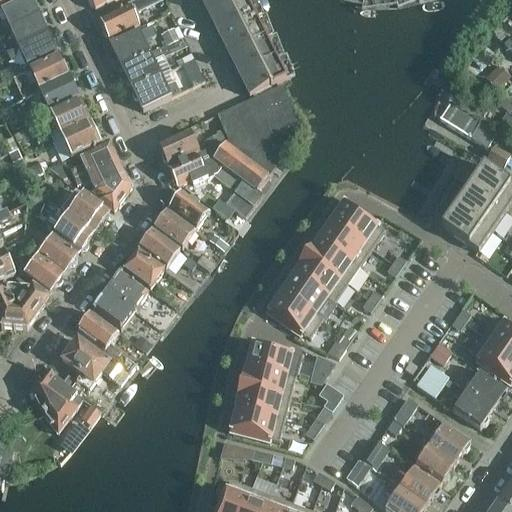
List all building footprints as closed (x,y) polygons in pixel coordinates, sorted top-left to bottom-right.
[(25,0),(0,12),(9,32),(39,18),(34,8),(36,7),(33,0),(31,1),(30,0),(25,0)] [(89,0),(88,3),(91,10),(94,11),(95,13),(123,0),(89,0)] [(146,0),(129,8),(130,10),(100,24),(104,33),(103,36),(105,41),(109,42),(110,45),(140,31),(134,17),(163,4),(161,0),(146,0)] [(199,0),(209,18),(243,0),(199,0)] [(243,0),(209,18),(219,38),(256,19),(246,0),(243,0)] [(4,48),(8,56),(48,38),(43,27),(45,26),(42,19),(40,21),(39,18),(9,32),(15,43),(4,48)] [(219,38),(229,58),(266,40),(256,19),(219,38)] [(120,67),(122,70),(150,57),(144,44),(157,38),(153,29),(111,49),(116,59),(115,61),(117,66),(120,67)] [(48,38),(8,56),(12,64),(22,59),(27,71),(57,57),(56,54),(58,53),(55,46),(52,47),(48,38)] [(229,58),(239,79),(276,60),(266,40),(229,58)] [(162,54),(165,60),(186,49),(182,43),(162,54)] [(131,89),(132,92),(169,74),(159,53),(150,57),(122,70),(126,80),(125,83),(127,88),(131,89)] [(39,94),(39,95),(69,82),(64,72),(65,69),(63,64),(60,63),(59,60),(30,74),(31,77),(15,84),(23,101),(39,94)] [(276,60),(239,79),(250,100),(287,81),(276,60)] [(488,77),(502,94),(511,85),(511,75),(502,65),(488,77)] [(169,74),(132,92),(134,95),(132,98),(135,103),(138,104),(143,115),(172,101),(171,99),(179,95),(169,74)] [(9,82),(0,85),(0,94),(12,90),(9,82)] [(69,82),(39,95),(50,117),(79,103),(74,93),(75,90),(73,85),(70,85),(69,82)] [(235,196),(235,197),(254,211),(262,200),(257,196),(301,136),(283,89),(218,119),(229,143),(228,144),(210,153),(215,162),(213,164),(224,172),(216,182),(235,196)] [(54,145),(61,141),(90,127),(85,118),(87,115),(85,110),(81,109),(80,106),(44,123),(54,145)] [(449,109),(440,124),(488,153),(496,138),(449,109)] [(78,159),(100,149),(95,139),(97,136),(95,131),(91,130),(90,127),(61,141),(71,163),(78,159)] [(14,137),(24,160),(33,156),(26,142),(37,136),(33,128),(14,137)] [(167,168),(169,171),(199,157),(189,136),(158,149),(163,159),(163,162),(164,167),(167,168)] [(108,146),(100,149),(78,159),(83,170),(71,176),(74,183),(116,163),(113,157),(114,155),(112,149),(109,149),(108,146)] [(495,150),(487,164),(503,173),(511,159),(495,150)] [(214,180),(216,182),(224,172),(213,164),(215,162),(210,153),(199,157),(169,171),(173,181),(173,184),(174,187),(177,189),(178,191),(191,185),(193,190),(214,180)] [(90,184),(95,194),(124,180),(123,178),(124,175),(122,170),(119,170),(116,163),(74,183),(78,190),(90,184)] [(469,190),(511,219),(511,216),(511,188),(484,169),(469,190)] [(124,180),(95,194),(93,197),(101,203),(99,205),(114,216),(132,192),(128,184),(125,183),(124,180)] [(469,190),(456,210),(493,235),(506,217),(510,219),(511,219),(469,190)] [(26,197),(30,206),(39,202),(35,193),(26,197)] [(210,215),(183,195),(176,204),(173,205),(171,208),(171,211),(169,214),(196,234),(210,215)] [(254,211),(235,197),(226,208),(245,223),(254,211)] [(83,199),(69,218),(95,237),(97,235),(100,235),(103,231),(102,228),(109,218),(83,199)] [(39,204),(58,218),(62,213),(46,201),(39,204)] [(357,216),(344,207),(331,226),(372,254),(385,235),(371,225),(372,222),(359,213),(357,216)] [(493,235),(456,210),(442,230),(479,256),(493,235)] [(196,235),(169,214),(167,217),(163,218),(161,222),(160,225),(154,233),(182,254),(196,235)] [(95,237),(69,218),(55,238),(81,257),(83,254),(86,254),(89,250),(88,247),(95,237)] [(0,250),(3,249),(0,242),(0,234),(13,228),(8,219),(0,223),(0,250)] [(218,233),(231,243),(237,235),(224,225),(218,233)] [(331,226),(319,243),(360,272),(372,254),(331,226)] [(38,260),(64,279),(71,270),(74,270),(77,266),(76,263),(78,260),(53,241),(45,252),(25,236),(23,248),(39,259),(38,260)] [(138,255),(164,274),(166,275),(180,256),(152,236),(146,244),(143,245),(140,249),(140,252),(138,255)] [(312,249),(305,260),(348,289),(360,272),(319,243),(314,251),(312,249)] [(0,285),(16,278),(4,252),(0,254),(0,285)] [(164,274),(138,255),(136,259),(133,258),(129,264),(131,270),(127,276),(150,293),(164,274)] [(197,267),(202,270),(209,276),(215,268),(203,259),(197,267)] [(38,260),(30,271),(24,279),(50,298),(57,289),(60,289),(63,285),(62,282),(64,279),(38,260)] [(300,271),(295,279),(335,307),(348,289),(305,260),(298,270),(300,271)] [(398,260),(393,268),(401,274),(407,266),(398,260)] [(473,263),(468,271),(487,284),(495,272),(484,264),(481,268),(473,263)] [(401,274),(393,268),(387,276),(396,282),(401,274)] [(209,276),(202,270),(192,282),(199,288),(209,276)] [(113,287),(108,295),(135,315),(149,297),(121,276),(120,279),(116,280),(114,283),(113,287)] [(295,279),(282,296),(323,325),(324,324),(316,318),(327,302),(335,308),(335,307),(295,279)] [(0,328),(1,331),(12,332),(17,293),(22,283),(19,281),(0,290),(0,328)] [(32,291),(22,283),(17,293),(12,332),(27,333),(49,303),(32,291)] [(156,296),(170,308),(175,301),(161,290),(156,296)] [(135,315),(108,295),(102,303),(98,305),(96,308),(95,311),(93,314),(121,334),(135,315)] [(282,296),(269,315),(282,324),(280,326),(294,336),(295,333),(310,344),(323,325),(282,296)] [(374,296),(368,303),(377,309),(382,301),(374,296)] [(377,309),(368,303),(363,311),(371,317),(377,309)] [(162,313),(172,320),(177,313),(167,306),(162,313)] [(458,322),(466,327),(471,319),(463,314),(458,322)] [(104,359),(118,369),(129,378),(136,368),(110,349),(119,337),(92,317),(90,319),(86,320),(84,324),(84,327),(77,336),(105,356),(105,355),(106,356),(104,359)] [(511,331),(497,321),(484,340),(511,359),(511,331)] [(452,330),(460,335),(466,327),(458,322),(452,330)] [(357,337),(349,331),(343,339),(352,345),(357,337)] [(352,345),(343,339),(338,347),(346,353),(352,345)] [(511,386),(511,359),(484,340),(471,358),(511,387),(511,386)] [(415,365),(423,371),(440,348),(431,341),(415,365)] [(82,378),(70,394),(83,404),(86,406),(93,397),(89,394),(102,376),(109,381),(120,390),(129,378),(118,369),(115,372),(78,344),(63,364),(82,378)] [(440,347),(431,361),(440,368),(449,354),(440,347)] [(253,348),(248,370),(296,382),(302,360),(284,356),(285,353),(269,349),(268,352),(253,348)] [(335,369),(318,361),(311,386),(322,389),(335,369)] [(296,382),(248,370),(245,379),(243,378),(240,390),(291,403),(296,382)] [(451,391),(454,385),(431,370),(418,390),(435,401),(445,387),(451,391)] [(454,385),(462,391),(494,413),(500,405),(503,405),(506,400),(505,397),(507,394),(481,375),(473,386),(460,377),(454,385)] [(83,404),(70,394),(45,376),(32,394),(44,419),(58,438),(83,404)] [(344,400),(327,388),(319,400),(328,406),(330,403),(338,408),(344,400)] [(291,403),(240,390),(237,402),(239,403),(237,412),(285,424),(291,403)] [(494,413),(462,391),(458,397),(463,401),(454,414),(480,433),(482,429),(486,430),(489,425),(488,422),(494,413)] [(408,402),(393,424),(403,430),(403,431),(418,409),(408,402)] [(324,411),(332,417),(338,408),(330,403),(328,406),(324,411)] [(85,424),(91,428),(100,416),(94,411),(85,424)] [(237,412),(231,434),(280,446),(285,424),(237,412)] [(316,423),(311,431),(319,436),(325,428),(316,423)] [(403,430),(393,424),(387,434),(396,441),(403,430)] [(445,428),(430,449),(456,467),(463,457),(467,457),(470,453),(469,449),(471,446),(445,428)] [(311,431),(306,438),(314,444),(319,436),(311,431)] [(0,441),(0,476),(7,478),(13,455),(8,454),(11,443),(4,442),(6,437),(1,439),(0,441)] [(364,467),(367,470),(371,473),(386,451),(379,446),(364,467)] [(430,449),(415,470),(442,489),(444,485),(447,485),(450,481),(449,478),(456,467),(430,449)] [(255,454),(252,464),(262,466),(264,457),(255,454)] [(274,459),(264,457),(262,466),(271,469),(274,459)] [(285,462),(283,472),(292,474),(295,464),(285,462)] [(367,470),(364,467),(359,464),(346,482),(355,488),(367,470)] [(397,476),(390,486),(427,510),(434,500),(437,500),(440,495),(439,492),(442,489),(415,470),(407,482),(397,476)] [(319,477),(314,485),(322,490),(327,482),(319,477)] [(327,482),(322,490),(330,495),(335,487),(327,482)] [(244,511),(252,493),(230,485),(224,501),(221,500),(216,511),(244,511)] [(511,511),(511,485),(499,505),(510,511),(511,511)] [(425,511),(427,510),(390,486),(384,495),(393,502),(386,511),(425,511)] [(267,511),(272,500),(252,493),(244,511),(267,511)] [(290,511),(292,508),(272,500),(267,511),(290,511)] [(358,501),(352,508),(356,511),(360,511),(365,507),(358,501)]
